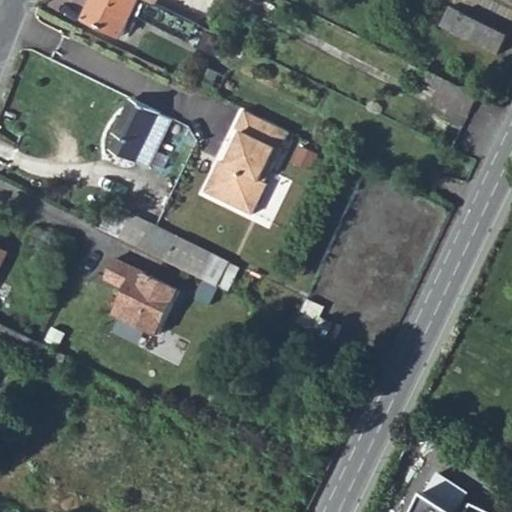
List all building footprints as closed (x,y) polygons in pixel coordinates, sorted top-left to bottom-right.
[(155,4),(147,0),(95,0),(87,18),(123,36),(134,14),(189,41),(194,32),(198,34),(202,27),(155,4)] [(507,34),(460,11),(450,30),(497,54),(507,34)] [(477,95),(425,70),(418,82),(437,92),(433,99),(467,115),(477,95)] [(118,136),(111,150),(135,163),(137,161),(152,168),(166,138),(174,122),(159,114),(159,113),(131,99),(115,134),(118,136)] [(223,160),(220,165),(267,189),(269,184),(266,183),(291,131),(247,110),(237,129),(241,131),(231,152),(234,153),(229,163),(226,161),(223,160)] [(231,152),(226,161),(229,163),(234,153),(231,152)] [(254,215),(267,189),(220,165),(207,192),(254,215)] [(133,215),(121,239),(202,278),(217,286),(229,262),(133,215)] [(0,249),(0,269),(8,253),(0,249)] [(183,292),(117,260),(107,280),(132,292),(129,299),(124,297),(115,315),(160,337),(183,292)] [(0,337),(61,368),(67,356),(0,322),(0,337)] [(458,511),(427,492),(417,511),(495,511),(471,501),(464,511),(458,511)]
